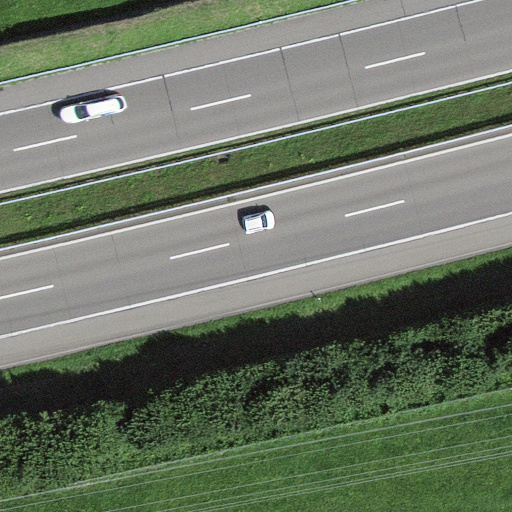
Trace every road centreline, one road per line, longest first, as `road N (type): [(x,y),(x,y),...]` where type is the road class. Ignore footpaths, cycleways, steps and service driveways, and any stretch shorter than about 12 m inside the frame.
road 1 (motorway): [(0,302),(511,177)]
road 2 (motorway): [(511,30),(0,154)]
